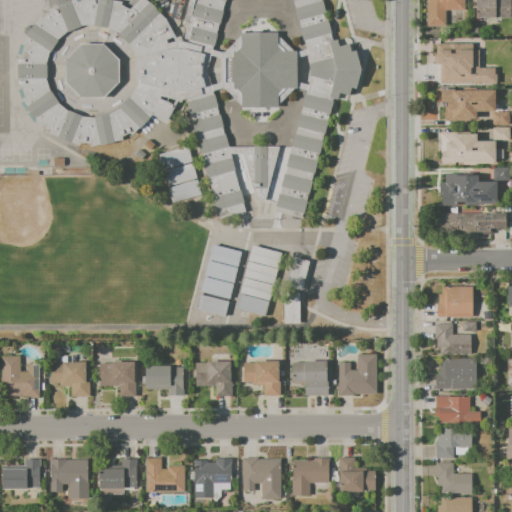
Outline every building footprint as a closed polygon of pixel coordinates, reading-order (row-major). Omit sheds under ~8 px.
[(319,0),(320,1),(321,1),(324,13),(323,13),(325,21),(326,21),(330,33),(329,34),(331,41),(336,39),(338,47),(347,44),(350,52),(354,50),(359,70),(355,89),(350,87),(347,96),(338,93),(336,100),(331,99),(331,101),(332,101),(328,114),(327,114),(325,121),(326,122),(323,134),(322,134),(320,141),(321,141),(318,154),(317,154),(315,161),(316,162),(313,174),(312,174),(310,181),(311,181),(307,194),(307,193),(304,201),(306,201),(302,214),(301,214),(300,219),(274,211),(275,207),(274,206),(277,194),(278,194),(280,186),(279,186),(282,174),(283,174),(285,167),(284,166),(293,134),(294,134),(296,127),(295,127),(298,114),(299,114),(301,107),(300,107),(303,94),(304,94),(305,91),(295,88),(293,88),(277,105),(277,108),(240,108),(240,105),(223,88),(211,91),(212,95),(216,107),(215,107),(217,115),(218,115),(222,127),(221,127),(223,135),(224,134),(227,147),(252,147),(252,146),(265,146),(265,147),(277,147),(263,201),(254,201),(241,153),(229,154),(233,170),(232,171),(238,191),(239,190),(242,203),(241,203),(244,212),(217,219),(215,210),(214,211),(211,198),(212,197),(206,178),(205,178),(202,166),(203,165),(200,154),(199,154),(195,142),(196,142),(194,134),(193,135),(190,122),(191,122),(189,114),(188,115),(185,102),(186,102),(185,99),(176,101),(164,122),(150,115),(147,118),(148,119),(138,129),(137,128),(130,135),(129,135),(127,134),(120,137),(121,140),(112,142),(112,143),(98,146),(98,145),(88,147),(88,144),(78,143),(78,146),(69,142),(69,143),(56,138),(56,136),(47,133),(49,131),(41,124),(39,127),(33,119),(32,120),(24,107),(25,107),(20,99),(22,98),(20,88),(17,89),(17,79),(15,80),(15,65),(16,65),(16,55),(19,56),(23,46),(20,45),(25,36),(24,36),(32,24),(33,25),(38,17),(40,19),(48,13),(46,10),(55,6),(55,5),(68,0),(68,1),(70,0),(111,0),(120,2),(119,5),(127,10),(137,0),(144,0),(147,3),(148,2),(158,12),(157,12),(163,19),(175,40),(186,43),(187,40),(182,39),(186,26),(182,25),(183,22),(181,21),(186,0),(319,0)] [(444,27),(426,27),(426,0),(463,0),(464,11),(444,11),(444,27)] [(473,0),(509,0),(509,18),(494,19),(475,19),(474,1),(473,1),(473,0)] [(495,75),(495,84),(480,84),(480,85),(473,85),(473,84),(439,84),(439,65),(433,65),(433,55),(435,55),(435,45),(471,45),(471,51),(477,51),(477,69),(493,69),(493,75),(495,75)] [(494,91),(494,112),(475,112),(475,120),(469,120),(469,122),(443,122),(443,108),(446,108),(446,103),(440,103),(440,90),(453,90),(453,91),(494,91)] [(508,113),(508,126),(491,126),(491,113),(508,113)] [(508,128),(508,141),(491,142),(491,129),(508,128)] [(494,142),(494,163),(492,163),(492,164),(475,164),(475,166),(462,166),(462,163),(454,163),(454,165),(440,165),(439,133),(454,133),(454,135),(475,135),(475,142),(494,142)] [(187,148),(191,163),(162,171),(158,156),(187,148)] [(192,165),(196,180),(167,188),(163,173),(192,165)] [(492,169),(509,169),(509,181),(492,181),(492,169)] [(495,183),(495,204),(476,204),(476,206),(463,206),(463,203),(456,203),(456,207),(440,206),(440,196),(438,196),(438,184),(444,184),(444,175),(456,175),(456,176),(476,176),(476,183),(495,183)] [(196,182),(200,197),(171,205),(167,190),(196,182)] [(506,214),(506,231),(491,231),(491,235),(432,235),(432,214),(506,214)] [(240,252),(210,245),(199,292),(228,299),(240,252)] [(279,254),(275,269),(246,261),(250,246),(279,254)] [(293,259),(308,263),(300,292),(285,288),(293,259)] [(275,270),(271,285),(242,277),(246,262),(275,270)] [(271,286),(267,301),(238,293),(242,278),(271,286)] [(436,317),(436,303),(437,303),(437,295),(441,295),(441,287),(471,287),(471,318),(436,317)] [(298,294),(298,324),(282,324),(282,294),(298,294)] [(267,303),(263,318),(234,310),(238,295),(267,303)] [(195,311),(224,315),(226,300),(197,296),(195,311)] [(462,332),(462,322),(474,323),(474,332),(462,332)] [(433,325),(451,324),(451,335),(469,335),(469,355),(439,355),(439,347),(436,347),(436,339),(433,339),(433,325)] [(336,363),(348,363),(348,370),(356,370),(356,355),(375,355),(375,394),(352,394),(352,396),(337,396),(336,363)] [(37,364),(37,397),(22,397),(22,396),(0,396),(0,357),(18,357),(18,372),(26,372),(26,364),(37,364)] [(434,390),(434,375),(438,375),(437,367),(441,367),(441,359),(475,359),(475,389),(434,390)] [(194,386),(194,363),(205,363),(205,362),(229,361),(229,380),(230,380),(230,396),(214,396),(214,386),(194,386)] [(242,382),(242,363),(253,363),(253,361),(277,361),(277,379),(277,380),(278,396),(262,396),(262,385),(250,385),(250,382),(242,382)] [(291,382),(291,363),(303,362),(303,361),(325,361),(325,379),(326,379),(326,396),(303,396),(303,382),(291,382)] [(49,383),(49,364),(61,364),(61,362),(84,362),(84,381),(88,381),(88,397),(70,397),(69,386),(58,386),(58,383),(49,383)] [(97,386),(97,363),(109,363),(109,362),(132,362),(132,380),(134,380),(134,397),(118,397),(118,386),(97,386)] [(181,367),(181,388),(182,388),(182,396),(166,396),(166,389),(144,389),(144,386),(144,366),(168,366),(168,367),(181,367)] [(433,417),(433,409),(434,409),(434,397),(447,397),(468,397),(468,412),(479,412),(479,424),(446,424),(446,423),(438,423),(438,417),(433,417)] [(435,459),(434,445),(436,445),(436,436),(439,436),(439,429),(470,429),(470,448),(452,448),(452,459),(435,459)] [(279,459),(279,499),(261,499),(261,484),(253,484),(253,492),(241,492),(241,458),(257,458),(257,459),(279,459)] [(374,472),(374,491),(366,491),(366,493),(342,493),(342,458),(357,458),(358,469),(369,469),(369,472),(374,472)] [(120,459),(136,459),(135,488),(123,488),(123,490),(98,489),(98,469),(98,465),(120,466),(120,459)] [(166,466),(183,466),(183,492),(144,492),(144,459),(160,459),(160,470),(166,470),(166,466)] [(230,459),(230,484),(212,484),(212,498),(193,498),(193,461),(206,461),(206,463),(214,463),(214,459),(230,459)] [(39,460),(38,488),(26,488),(26,490),(1,490),(1,466),(23,467),(23,460),(39,460)] [(61,492),(49,492),(49,460),(65,460),(87,460),(87,482),(88,482),(87,499),(68,499),(68,485),(61,485),(61,492)] [(315,460),(331,460),(331,463),(330,463),(330,484),(311,484),(311,497),(294,497),(294,462),(315,462),(315,460)] [(434,464),(452,464),(452,474),(470,474),(470,494),(437,494),(437,478),(434,478),(434,464)] [(436,511),(436,506),(439,506),(439,498),(470,498),(470,511),(436,511)]
